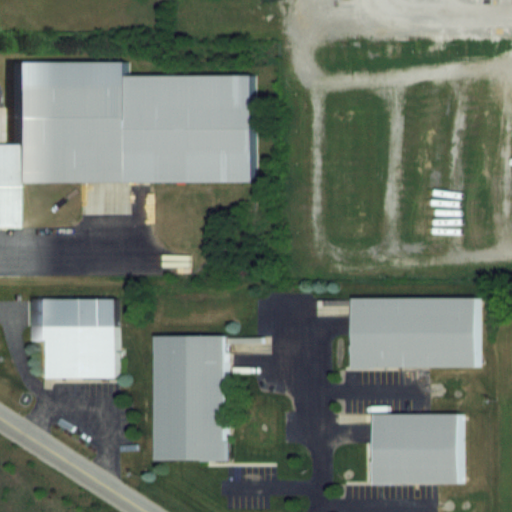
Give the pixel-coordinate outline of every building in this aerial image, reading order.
[(12,182),(12,225),(0,225),(0,144),(12,144),(11,61),(123,60),(123,73),(251,72),(252,180),(12,182)] [(476,365),(353,366),(353,295),(476,295),(476,365)] [(47,338),(34,338),(34,297),(115,297),(115,376),(47,376),(47,338)] [(156,457),(156,334),(224,334),(224,457),(156,457)] [(459,481),(374,481),(374,412),(459,412),(459,481)]
